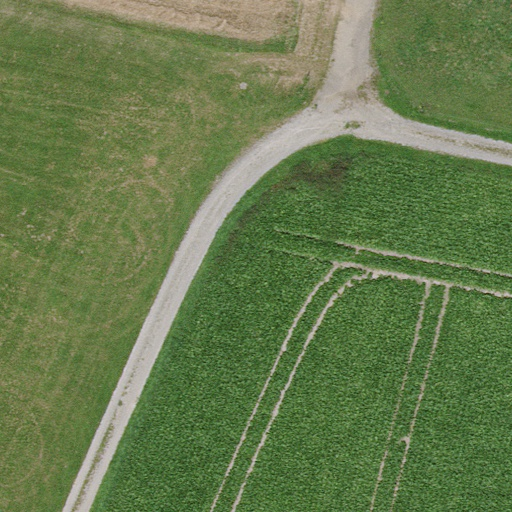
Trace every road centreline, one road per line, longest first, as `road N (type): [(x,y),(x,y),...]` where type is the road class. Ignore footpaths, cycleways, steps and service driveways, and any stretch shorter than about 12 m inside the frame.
road 1 (track): [(83,511),(201,250),(345,120),(511,153)]
road 2 (track): [(379,0),(345,120)]
